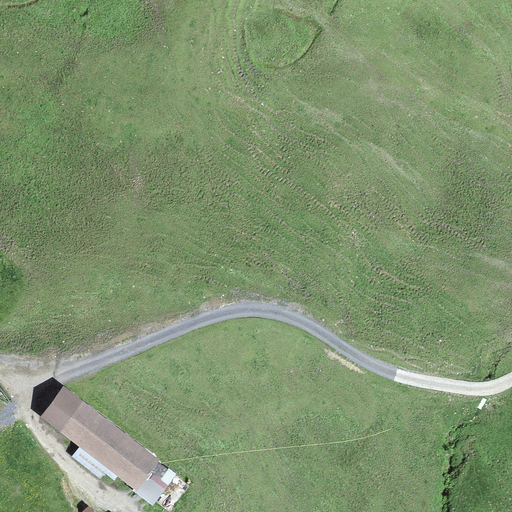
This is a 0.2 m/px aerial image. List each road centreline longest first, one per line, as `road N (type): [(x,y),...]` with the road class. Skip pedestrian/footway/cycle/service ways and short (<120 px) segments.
road 1 (track): [(511,380),(493,390),(450,391),(359,360),(292,319),(253,311),(131,349),(0,426)]
road 2 (track): [(120,511),(73,470),(27,406)]
